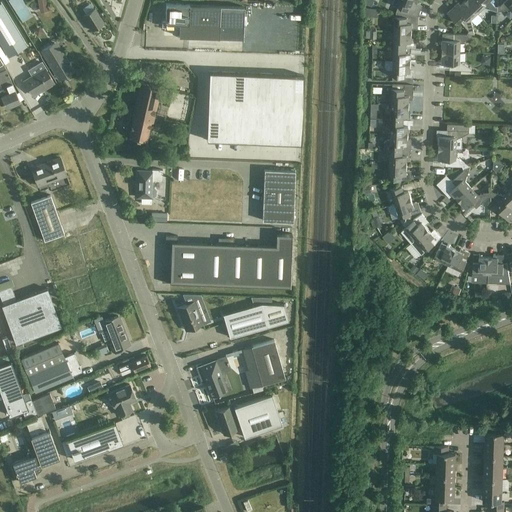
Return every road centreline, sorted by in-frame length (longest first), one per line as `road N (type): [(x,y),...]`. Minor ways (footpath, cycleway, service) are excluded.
road 1 (residential): [(439,0),(427,185),(434,205),(466,234),(511,235)]
road 2 (residential): [(174,376),(75,118)]
road 3 (residential): [(386,511),(390,397),(402,371),(427,347),(511,317)]
road 4 (residential): [(75,118),(109,81),(136,0)]
